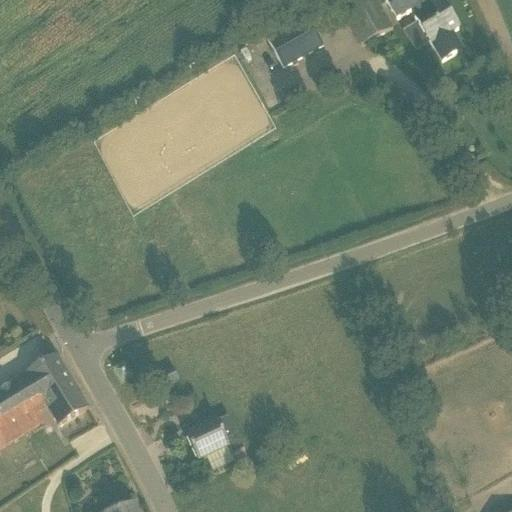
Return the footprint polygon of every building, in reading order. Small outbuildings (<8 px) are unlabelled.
[(377,0),(340,0),(335,3),(360,49),(394,30),(377,0)] [(442,4),(441,5),(437,0),(390,0),(387,2),(385,3),(397,23),(411,14),(415,21),(414,21),(431,48),(432,48),(442,65),(457,56),(453,49),(458,47),(459,49),(460,49),(455,40),(452,35),(459,31),(442,4)] [(283,70),(323,47),(307,18),(267,41),(283,70)] [(0,393),(0,428),(72,385),(56,359),(27,376),(28,377),(0,393)] [(113,371),(121,386),(134,378),(126,363),(113,371)] [(174,368),(153,378),(159,393),(180,383),(174,368)] [(72,385),(0,428),(0,455),(0,456),(0,455),(0,450),(42,425),(36,414),(46,408),(59,428),(88,411),(72,385)] [(174,392),(162,398),(166,406),(178,400),(174,392)] [(198,463),(228,449),(233,458),(244,452),(229,418),(218,424),(217,423),(186,437),(198,463)]
